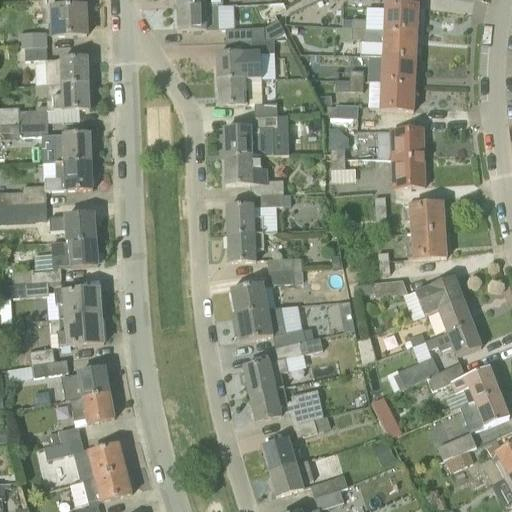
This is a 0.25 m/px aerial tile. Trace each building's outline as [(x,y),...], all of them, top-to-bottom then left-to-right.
[(176,0),(177,9),(217,8),(222,8),(222,0),(176,0)] [(69,10),(68,2),(54,2),(48,3),(43,3),(44,28),(49,28),(49,40),(86,39),(86,10),(69,10)] [(385,35),(417,36),(418,7),(386,6),(385,35)] [(217,8),(177,9),(177,35),(218,34),(217,8)] [(352,32),(366,33),(366,23),(352,22),(352,32)] [(227,44),(253,44),(265,44),(264,32),(226,33),(227,44)] [(365,43),(366,33),(352,32),(352,43),(365,43)] [(416,62),(417,36),(385,35),(384,61),(416,62)] [(25,52),(47,51),(46,36),(19,37),(19,52),(25,52)] [(274,43),(265,44),(253,44),(253,55),(218,56),(218,81),(245,81),(261,81),(261,56),(275,55),(274,43)] [(42,64),(46,64),(47,64),(47,61),(47,51),(25,52),(25,60),(25,64),(25,65),(35,64),(42,64)] [(57,63),(47,64),(46,64),(47,90),(89,88),(88,61),(57,63)] [(415,89),(416,62),(384,61),(382,87),(415,89)] [(349,84),(363,85),(364,75),(350,74),(349,84)] [(245,94),(245,84),(245,81),(218,81),(219,109),(248,108),(248,94),(245,94)] [(363,95),(363,85),(349,84),(349,95),(363,95)] [(414,115),(415,89),(382,87),(381,113),(414,115)] [(19,129),(48,128),(48,115),(62,114),(62,115),(90,114),(89,88),(47,90),(47,113),(20,114),(19,111),(0,111),(0,128),(19,128),(19,129)] [(255,121),(277,120),(277,107),(254,108),(255,121)] [(357,122),(358,109),(325,107),(327,120),(357,122)] [(260,132),(278,131),(277,122),(277,120),(255,121),(256,132),(260,132)] [(56,166),(92,165),(90,136),(48,138),(48,128),(19,129),(20,141),(43,140),(43,152),(55,151),(56,166)] [(274,159),(273,143),(252,143),(252,133),(224,133),(225,161),(261,160),(274,159)] [(390,163),(424,162),(423,133),(389,134),(390,163)] [(331,163),(345,163),(345,152),(331,153),(331,163)] [(261,198),(283,197),(283,184),(268,185),(267,172),(261,172),(261,160),(225,161),(226,189),(249,188),(250,198),(261,198)] [(424,162),(390,163),(390,191),(425,190),(424,162)] [(345,163),(331,163),(331,173),(345,173),(345,163)] [(0,208),(47,206),(46,196),(93,194),(92,165),(56,166),(56,181),(45,181),(45,189),(23,190),(23,195),(0,195),(0,208)] [(283,197),(261,198),(261,209),(227,210),(229,239),(262,237),(277,237),(276,209),(283,209),(283,197)] [(374,201),(374,211),(385,211),(385,200),(374,201)] [(47,206),(0,208),(0,228),(36,227),(36,225),(47,225),(47,206)] [(411,236),(445,234),(443,207),(405,210),(405,224),(410,224),(411,236)] [(376,222),(387,222),(385,211),(374,211),(376,222)] [(67,244),(70,244),(96,243),(94,216),(49,219),(51,235),(67,233),(67,244)] [(445,234),(411,236),(411,248),(407,249),(408,263),(447,260),(445,234)] [(262,237),(229,239),(230,267),(255,266),(256,254),(264,254),(262,237)] [(48,285),(61,284),(60,272),(98,269),(96,243),(70,244),(70,245),(51,247),(53,272),(32,273),(33,286),(48,285)] [(377,256),(378,267),(389,266),(388,255),(377,256)] [(340,271),(339,258),(331,260),(332,272),(340,271)] [(269,276),(293,275),(293,262),(268,263),(269,276)] [(379,277),(390,276),(389,266),(378,267),(379,277)] [(293,275),(269,276),(269,288),(294,287),(293,275)] [(453,281),(415,296),(425,319),(438,314),(463,305),(453,281)] [(403,284),(371,287),(374,296),(376,301),(408,298),(403,284)] [(49,299),(48,285),(33,286),(0,289),(0,302),(12,302),(49,299)] [(235,319),(269,313),(265,288),(231,293),(235,319)] [(50,324),(103,320),(100,293),(56,295),(57,308),(58,308),(59,323),(50,323),(50,324)] [(344,336),(354,334),(349,305),(338,307),(344,336)] [(438,314),(447,337),(472,327),(463,305),(438,314)] [(280,350),(305,345),(303,333),(303,332),(286,336),(281,311),(269,314),(269,313),(235,319),(240,346),(278,339),(280,350)] [(103,320),(50,324),(52,338),(59,337),(60,349),(105,346),(103,320)] [(426,345),(426,346),(428,354),(437,350),(439,355),(452,350),(457,361),(481,352),(472,327),(447,337),(426,345)] [(50,330),(27,331),(28,343),(51,342),(50,330)] [(305,345),(314,343),(311,331),(303,333),(305,345)] [(409,342),(412,349),(413,350),(425,345),(422,337),(409,342)] [(362,369),(377,363),(370,340),(357,344),(362,369)] [(250,399),(284,392),(281,377),(288,375),(285,362),(323,354),(320,341),(314,343),(305,345),(280,350),(275,351),(277,363),(244,371),(250,399)] [(412,349),(410,343),(404,345),(406,352),(412,350),(412,349)] [(55,365),(53,352),(30,355),(32,369),(55,365)] [(403,393),(427,382),(439,376),(432,360),(396,377),(403,393)] [(55,365),(32,369),(34,381),(69,376),(67,363),(55,365)] [(465,380),(460,368),(460,367),(439,376),(427,382),(432,395),(451,387),(454,396),(463,393),(470,409),(500,396),(490,371),(465,380)] [(73,404),(111,397),(106,371),(81,376),(81,381),(70,383),(73,404)] [(289,418),(293,428),(324,420),(318,394),(291,400),(292,405),(287,405),(284,392),(250,399),(256,426),(289,418)] [(470,409),(459,413),(469,437),(470,436),(476,434),(509,421),(500,396),(470,409)] [(111,397),(73,404),(76,426),(88,423),(89,428),(115,423),(111,397)] [(390,443),(403,437),(384,400),(371,407),(390,443)] [(324,420),(293,428),(296,441),(330,432),(328,422),(327,420),(324,420)] [(61,446),(81,442),(79,430),(59,435),(59,436),(61,446)] [(0,446),(9,446),(9,432),(0,432),(0,446)] [(60,446),(58,436),(47,438),(49,448),(60,446)] [(468,454),(476,450),(470,436),(469,437),(438,450),(443,464),(446,463),(468,454)] [(47,462),(72,456),(84,453),(81,442),(61,446),(44,450),(47,462)] [(270,475),(308,466),(308,464),(297,468),(289,442),(262,450),(270,475)] [(119,445),(84,453),(72,456),(80,484),(83,484),(83,485),(127,474),(119,445)] [(505,483),(511,479),(511,447),(502,453),(498,447),(488,453),(492,461),(481,467),(493,489),(504,482),(505,483)] [(383,471),(394,466),(385,448),(374,453),(383,471)] [(473,466),(468,454),(446,463),(451,476),(473,466)] [(308,466),(270,475),(277,499),(304,491),(302,487),(313,484),(308,466)] [(83,485),(71,488),(76,508),(99,502),(100,504),(102,504),(102,505),(133,497),(127,474),(83,485)] [(315,501),(340,494),(348,491),(344,479),(311,489),(315,501)] [(324,511),(344,506),(340,494),(315,501),(318,511),(324,511)]
